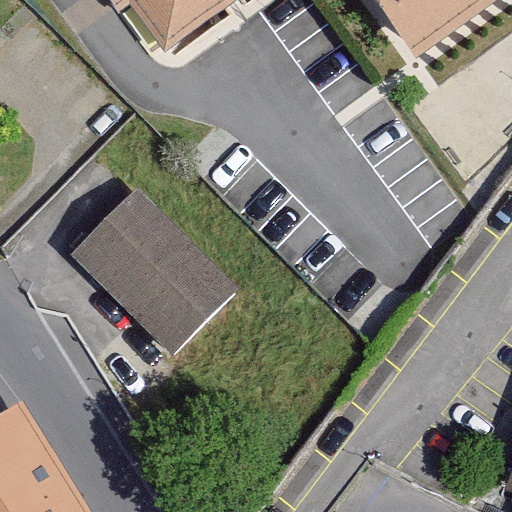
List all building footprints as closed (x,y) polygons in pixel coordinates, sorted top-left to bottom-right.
[(121,0),(153,47),(222,0),(121,0)] [(349,0),(399,68),(492,0),(349,0)] [(123,189),(62,256),(164,350),(226,283),(123,189)] [(0,511),(79,511),(10,408),(0,413),(0,511)] [(511,434),(486,494),(511,503),(511,434)]
